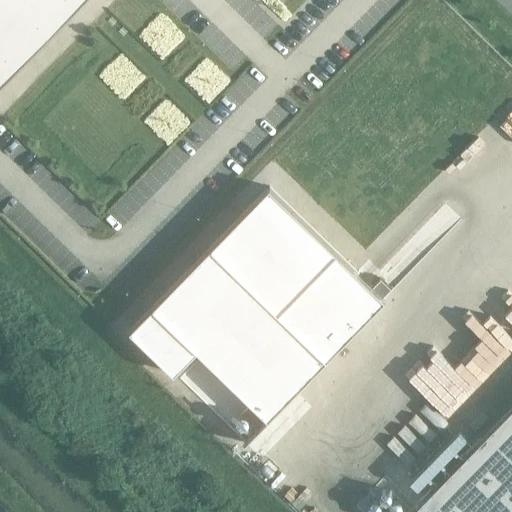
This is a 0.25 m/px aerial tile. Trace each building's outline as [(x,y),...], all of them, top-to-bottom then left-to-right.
[(0,0),(0,81),(79,0),(0,0)] [(385,299),(269,186),(128,331),(244,443),(385,299)] [(511,511),(511,407),(410,511),(511,511)] [(467,427),(461,432),(468,439),(474,434),(467,427)] [(411,484),(405,490),(412,497),(418,491),(411,484)]
